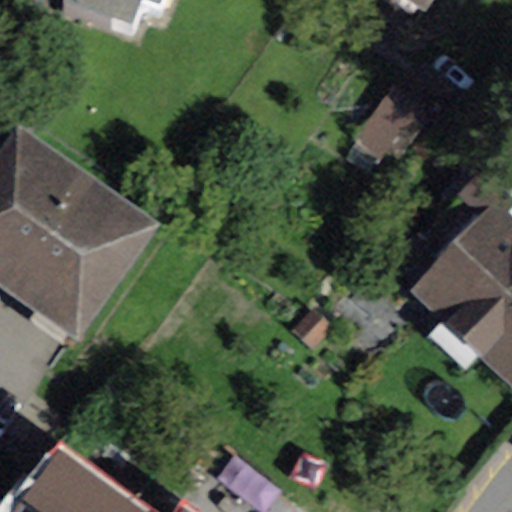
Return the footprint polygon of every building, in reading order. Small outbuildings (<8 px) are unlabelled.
[(69,0),(65,12),(132,37),(145,0),(69,0)] [(393,90),(357,142),(382,159),(418,108),(393,90)] [(21,151),(0,180),(0,283),(74,336),(143,238),(79,192),(81,190),(21,151)] [(432,290),(457,314),(447,324),(511,385),(511,227),(502,218),(432,290)] [(25,511),(109,511),(54,472),(25,511)]
